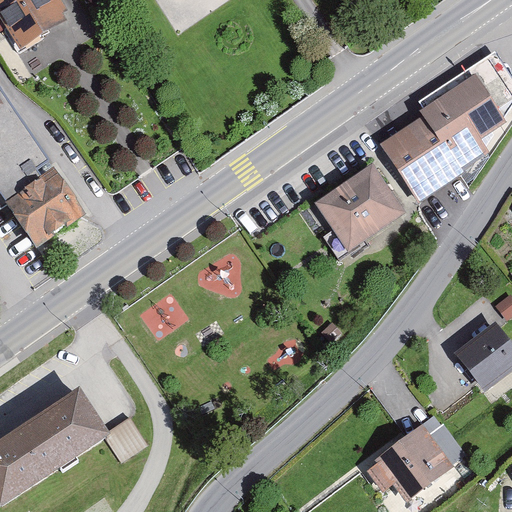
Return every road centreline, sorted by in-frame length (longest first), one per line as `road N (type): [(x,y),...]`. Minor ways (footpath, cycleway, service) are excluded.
road 1 (secondary): [(0,349),(491,0)]
road 2 (tertiary): [(511,163),(381,345),(208,511)]
